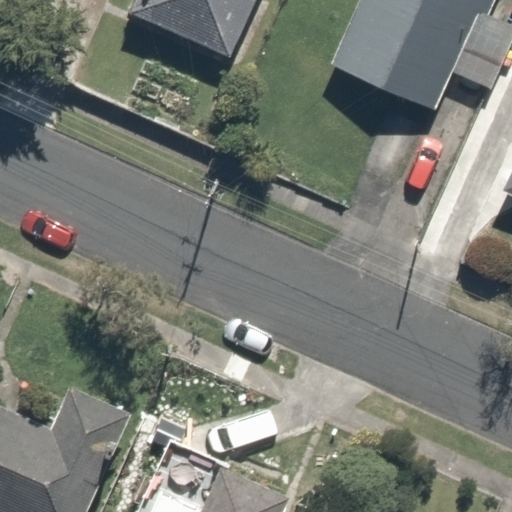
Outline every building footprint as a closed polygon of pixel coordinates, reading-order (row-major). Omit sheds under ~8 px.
[(241,0),(133,0),(225,39),(241,0)] [(473,75),(498,17),(463,3),(464,0),(339,0),(317,51),(423,96),(439,60),(473,75)] [(511,127),(487,185),(511,195),(511,127)] [(31,419),(0,406),(0,510),(4,511),(62,511),(110,400),(49,375),(31,419)] [(247,511),(261,482),(198,454),(171,511),(247,511)]
